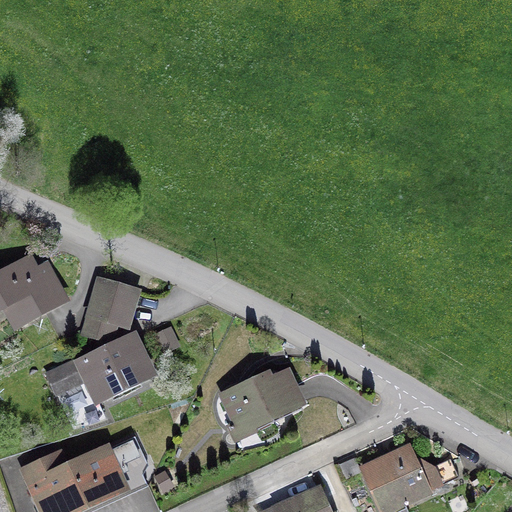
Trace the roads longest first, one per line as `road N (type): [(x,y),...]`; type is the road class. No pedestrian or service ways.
road 1 (residential): [(413,399),(282,324),(0,191)]
road 2 (residential): [(180,511),(413,399)]
